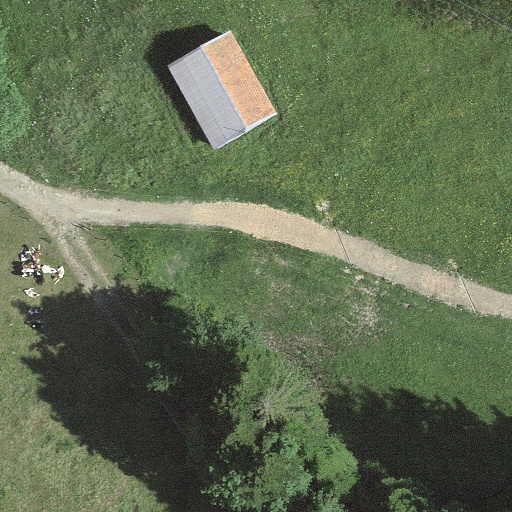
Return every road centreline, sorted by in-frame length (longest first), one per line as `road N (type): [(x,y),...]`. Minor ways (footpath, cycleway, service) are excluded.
road 1 (track): [(511,306),(434,286),(297,231),(214,211),(78,220)]
road 2 (track): [(78,220),(122,329),(203,463),(251,511)]
